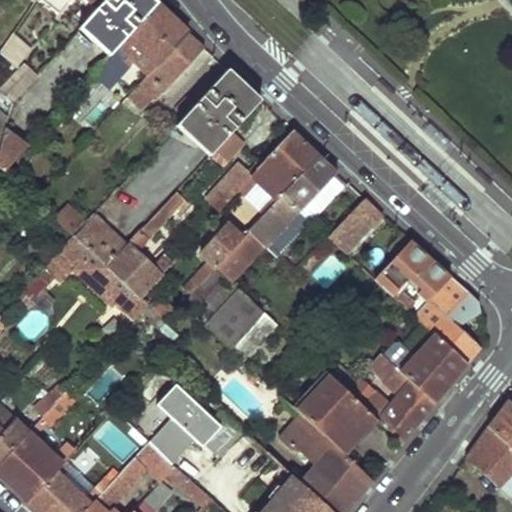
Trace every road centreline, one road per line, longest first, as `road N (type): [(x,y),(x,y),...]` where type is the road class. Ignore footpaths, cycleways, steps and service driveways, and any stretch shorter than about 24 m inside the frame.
road 1 (secondary): [(511,297),(197,0)]
road 2 (tertiary): [(384,511),(511,351)]
